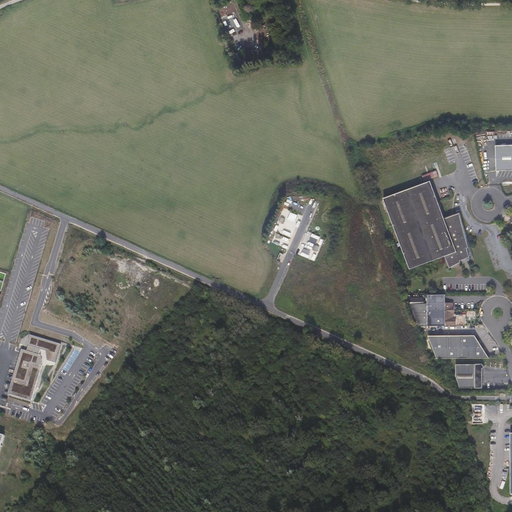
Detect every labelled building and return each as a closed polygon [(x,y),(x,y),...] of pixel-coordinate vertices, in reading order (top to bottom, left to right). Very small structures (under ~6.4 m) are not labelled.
[(246,60),(253,58),(252,53),(251,49),(244,51),(246,60)] [(511,147),(496,148),(496,174),(511,173),(511,147)] [(431,181),(384,199),(389,214),(408,268),(410,270),(445,257),(449,268),(460,263),(459,261),(468,257),(466,249),(468,248),(459,215),(446,220),(431,181)] [(290,212),(287,218),(294,222),(298,215),(290,212)] [(288,236),(290,229),(284,227),(282,233),(288,236)] [(285,254),(280,252),(277,260),(281,262),(285,254)] [(445,295),(427,295),(427,325),(455,325),(455,313),(452,313),(452,302),(445,302),(445,295)] [(62,344),(31,335),(30,341),(30,346),(28,351),(23,349),(9,394),(33,401),(43,366),(42,355),(40,354),(42,349),(47,351),(49,360),(56,363),(62,344)] [(476,337),(428,336),(436,358),(489,359),(476,337)] [(483,364),(453,363),(453,375),(458,388),(482,388),(482,374),(480,373),(480,368),(483,368),(483,364)]
